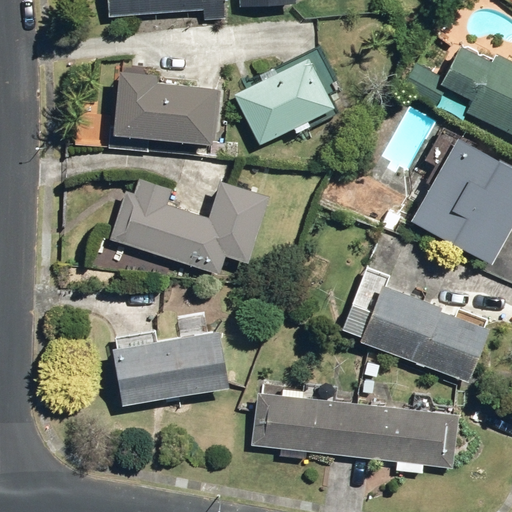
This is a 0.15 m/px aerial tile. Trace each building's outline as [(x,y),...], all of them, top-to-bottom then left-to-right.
[(209,0),(113,0),(114,16),(210,9),(209,0)] [(452,74),(419,56),(406,82),(442,100),(450,84),(475,96),(470,105),(511,125),(511,55),(472,37),(452,74)] [(315,49),(239,85),(266,142),(342,106),(315,49)] [(167,66),(127,64),(123,130),(224,135),(227,82),(166,79),(167,66)] [(498,263),(511,235),(511,157),(451,126),(405,215),(498,263)] [(143,192),(128,188),(114,233),(229,267),(233,252),(256,258),(275,191),(230,178),(219,213),(175,200),(180,183),(148,174),(143,192)] [(365,270),(344,326),(476,378),(498,322),(365,270)] [(130,401),(238,382),(228,326),(120,344),(130,401)] [(261,387),(255,442),(459,466),(465,411),(261,387)]
